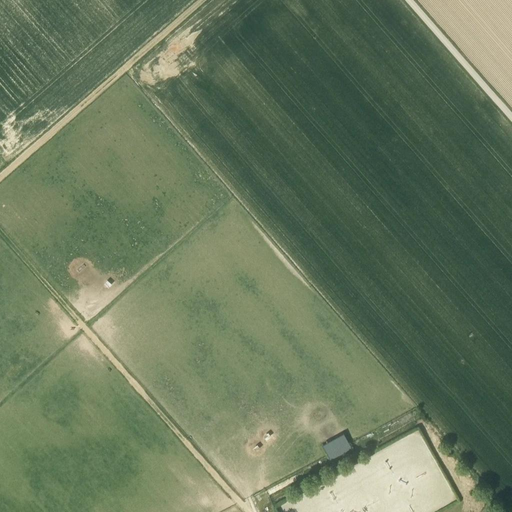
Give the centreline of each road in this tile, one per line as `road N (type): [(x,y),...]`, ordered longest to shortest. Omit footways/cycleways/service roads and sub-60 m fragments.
road 1 (track): [(248,511),(0,230)]
road 2 (track): [(0,174),(199,0)]
road 3 (unclassified): [(511,120),(407,0)]
